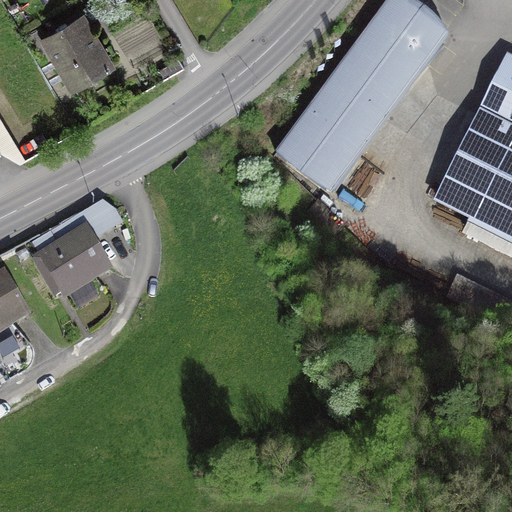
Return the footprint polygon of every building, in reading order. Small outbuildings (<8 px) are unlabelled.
[(331,191),(444,34),(396,0),(385,0),(275,152),(331,191)] [(109,64),(82,18),(45,39),(73,85),(109,64)] [(511,62),(507,61),(486,107),(511,118),(511,62)] [(511,238),(511,130),(478,114),(436,200),(511,238)] [(64,293),(105,268),(82,229),(40,254),(64,293)] [(4,275),(0,277),(0,324),(5,322),(7,325),(27,313),(4,275)]
